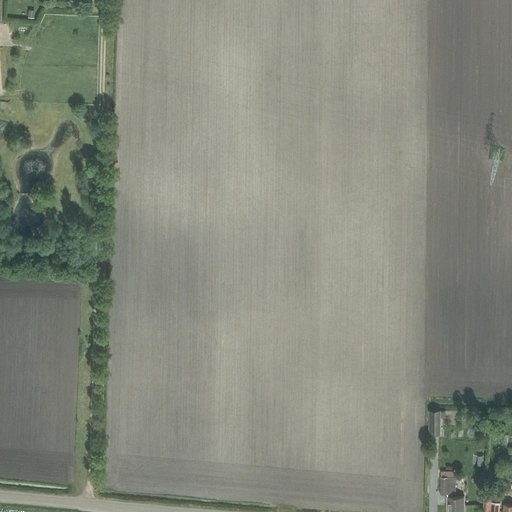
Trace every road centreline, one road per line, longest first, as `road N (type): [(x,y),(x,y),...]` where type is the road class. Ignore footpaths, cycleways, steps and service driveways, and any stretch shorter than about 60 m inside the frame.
road 1 (track): [(88,503),(105,0)]
road 2 (residential): [(175,511),(0,495)]
